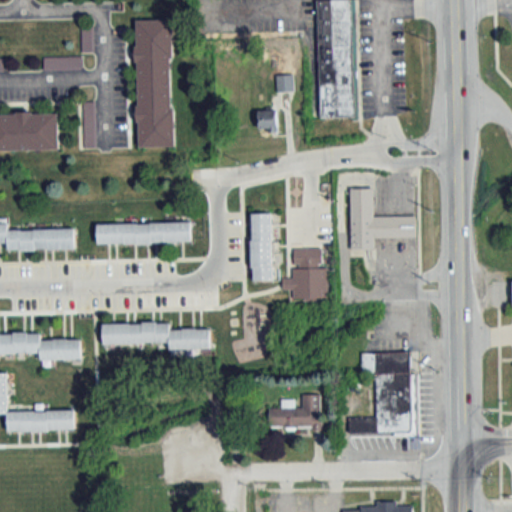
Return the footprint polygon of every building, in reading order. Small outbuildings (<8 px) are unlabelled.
[(351,117),(349,0),(313,0),(316,118),(351,117)] [(131,20),(132,147),(169,146),(168,20),(131,20)] [(274,76),(274,91),(291,91),(291,76),(274,76)] [(275,130),(275,110),(255,110),(255,130),(275,130)] [(0,113),(0,149),(54,149),(54,113),(0,113)] [(348,189),(347,249),(371,249),(371,238),(413,238),(413,217),(371,216),(371,189),(348,189)] [(268,213),(247,214),(248,282),(269,282),(268,213)] [(187,243),(187,222),(92,224),(93,244),(187,243)] [(2,250),(71,249),(70,228),(4,229),(4,223),(0,223),(0,243),(2,243),(2,250)] [(290,301),(326,301),(325,267),(321,267),(321,249),(291,249),(291,279),(280,280),(280,290),(289,290),(290,301)] [(165,344),(165,349),(207,349),(207,329),(166,329),(166,322),(98,323),(98,345),(165,344)] [(37,339),(37,333),(0,333),(0,354),(36,354),(36,359),(77,359),(77,339),(37,339)] [(359,352),(359,375),(373,375),(373,417),(348,417),(348,435),(411,435),(411,351),(359,352)] [(70,410),(3,411),(3,373),(0,372),(0,414),(3,414),(3,431),(71,430),(70,410)] [(266,429),(319,429),(319,395),(300,395),(300,403),(280,403),(280,408),(266,408),(266,429)] [(410,511),(410,503),(372,503),(373,508),(341,508),(340,511),(410,511)]
